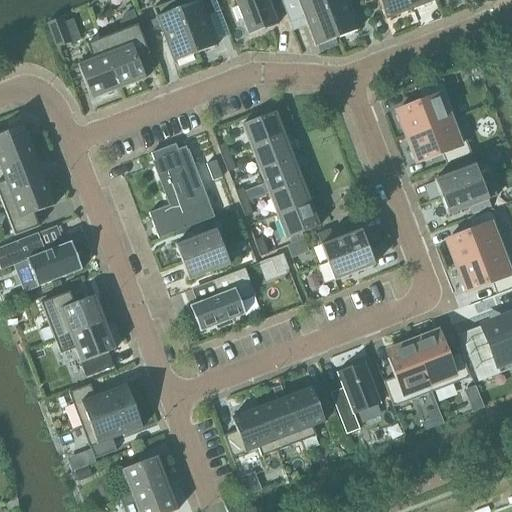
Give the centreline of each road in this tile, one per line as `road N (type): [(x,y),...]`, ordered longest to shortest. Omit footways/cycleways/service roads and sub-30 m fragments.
road 1 (residential): [(347,75),(424,272),(422,295),(400,316),(170,400)]
road 2 (residential): [(71,143),(252,75),(347,75)]
road 3 (residential): [(71,143),(170,400)]
road 4 (residential): [(347,75),(511,13)]
road 5 (residential): [(170,400),(213,511)]
